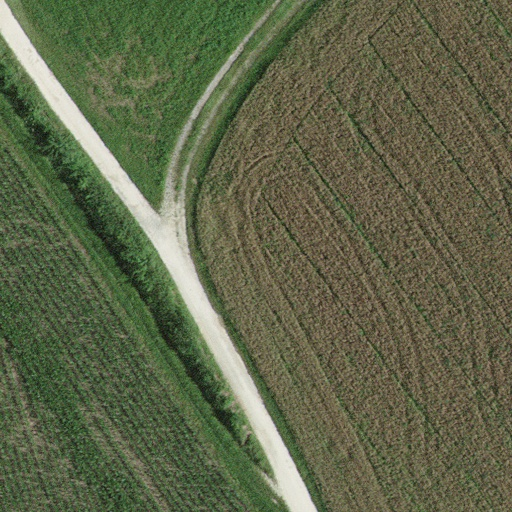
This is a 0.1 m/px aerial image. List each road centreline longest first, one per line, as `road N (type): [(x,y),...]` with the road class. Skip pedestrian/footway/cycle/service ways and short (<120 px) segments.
road 1 (unclassified): [(296,511),(254,415),(157,248)]
road 2 (track): [(157,248),(178,139),(298,0)]
road 3 (track): [(157,248),(0,14)]
